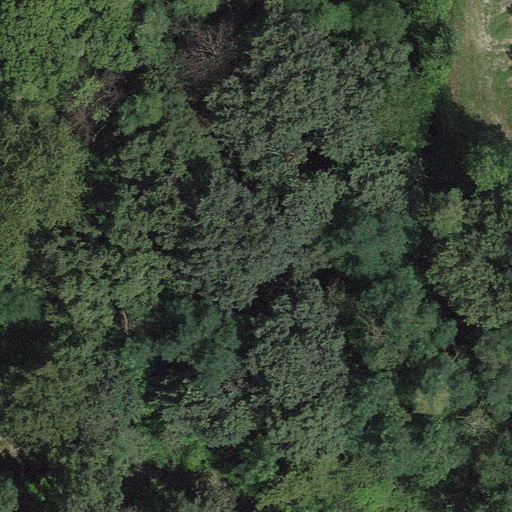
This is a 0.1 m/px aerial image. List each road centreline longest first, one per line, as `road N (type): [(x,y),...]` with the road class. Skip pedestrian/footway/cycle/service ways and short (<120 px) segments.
road 1 (track): [(336,0),(484,366),(511,395)]
road 2 (track): [(444,0),(458,53),(511,137)]
